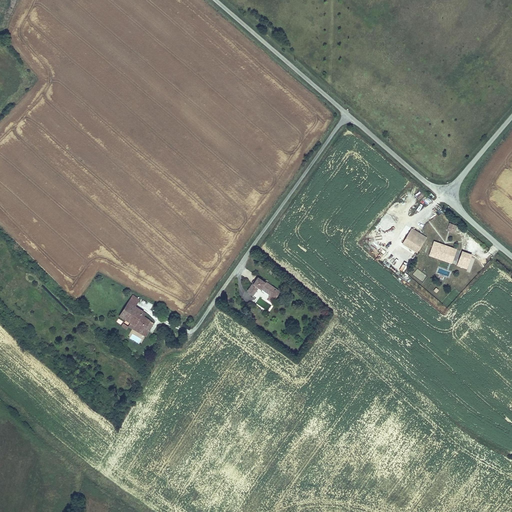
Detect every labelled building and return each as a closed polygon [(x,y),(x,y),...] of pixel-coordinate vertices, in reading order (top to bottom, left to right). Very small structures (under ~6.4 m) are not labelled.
[(449,224),(446,231),(452,233),(457,222),(453,221),(452,225),(449,224)] [(415,229),(412,233),(416,236),(425,242),(427,239),(415,229)] [(416,236),(412,233),(405,242),(418,252),(421,248),(412,242),(416,236)] [(421,248),(425,242),(416,236),(412,242),(421,248)] [(436,257),(445,261),(446,258),(451,259),(454,253),(449,251),(450,247),(433,241),(429,252),(437,255),(436,257)] [(461,251),(456,266),(465,269),(468,264),(460,261),(464,252),(461,251)] [(471,255),(464,252),(460,261),(468,264),(471,255)] [(256,303),(264,309),(270,312),(277,301),(254,286),(244,300),(253,306),(256,303)] [(120,316),(126,322),(139,307),(133,301),(120,316)] [(149,315),(139,307),(126,322),(123,325),(128,329),(131,325),(134,321),(146,332),(149,328),(152,330),(155,326),(146,319),(149,315)] [(134,321),(131,325),(145,337),(152,330),(149,328),(146,332),(134,321)] [(131,333),(129,340),(141,344),(143,338),(131,333)]
